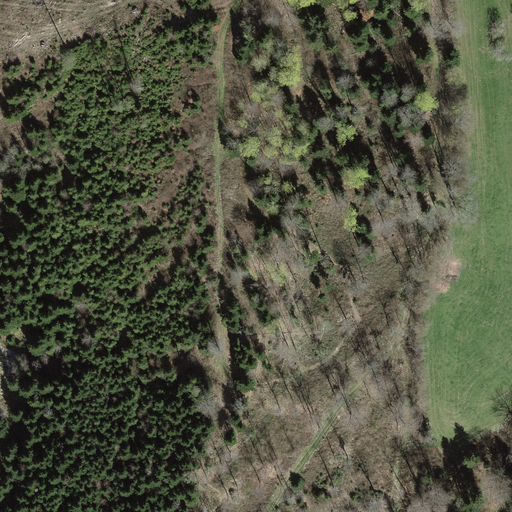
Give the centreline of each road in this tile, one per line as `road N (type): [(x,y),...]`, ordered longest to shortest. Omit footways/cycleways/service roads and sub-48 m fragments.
road 1 (track): [(399,511),(410,327),(446,152),(435,0)]
road 2 (track): [(239,0),(220,54),(224,284)]
